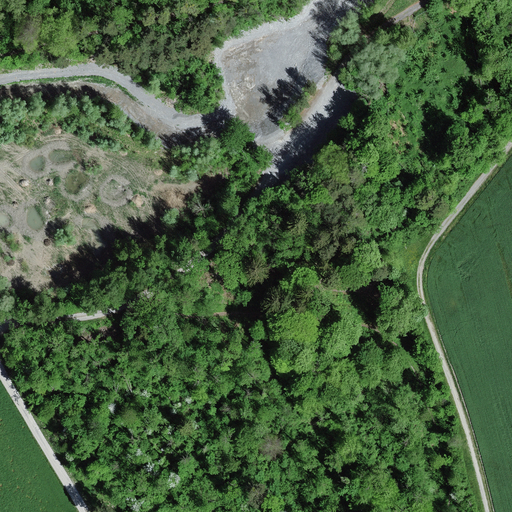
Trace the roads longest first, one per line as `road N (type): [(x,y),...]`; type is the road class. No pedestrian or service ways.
road 1 (track): [(0,325),(113,311),(203,254),(257,196),(362,44),(426,0)]
road 2 (track): [(511,139),(422,255),(418,280),(484,511)]
road 3 (track): [(0,75),(107,70),(159,107)]
road 4 (track): [(85,511),(0,366)]
